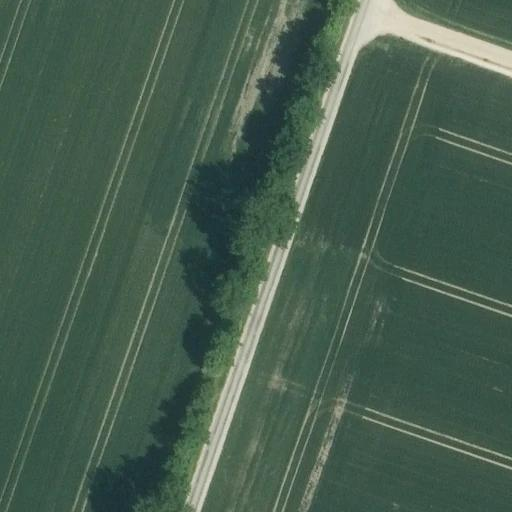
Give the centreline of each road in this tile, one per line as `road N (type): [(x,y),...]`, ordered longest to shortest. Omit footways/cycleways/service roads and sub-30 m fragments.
road 1 (track): [(371,0),(197,511)]
road 2 (track): [(511,61),(367,10)]
